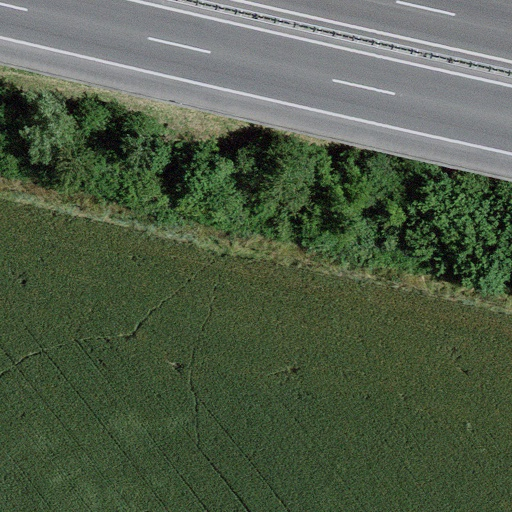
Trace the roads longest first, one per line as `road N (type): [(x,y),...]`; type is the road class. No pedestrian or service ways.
road 1 (track): [(0,188),(511,307)]
road 2 (motorway): [(0,4),(511,120)]
road 3 (motorway): [(511,27),(386,0)]
